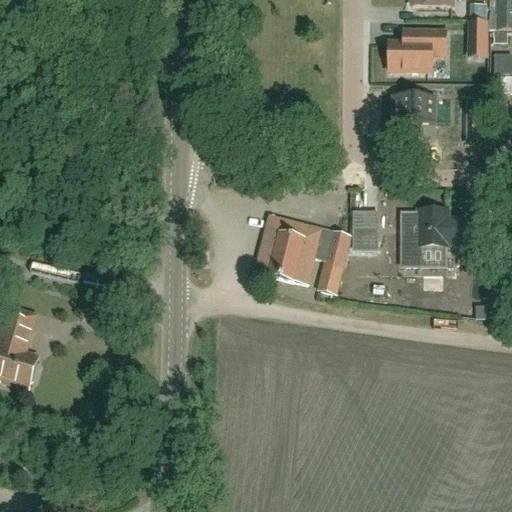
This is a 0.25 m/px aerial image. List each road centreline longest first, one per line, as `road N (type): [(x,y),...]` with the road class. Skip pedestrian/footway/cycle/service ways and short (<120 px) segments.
road 1 (tertiary): [(159,511),(173,389),(178,0)]
road 2 (track): [(176,300),(511,343)]
road 3 (residential): [(354,0),(352,133),(369,169),(404,176),(511,172)]
